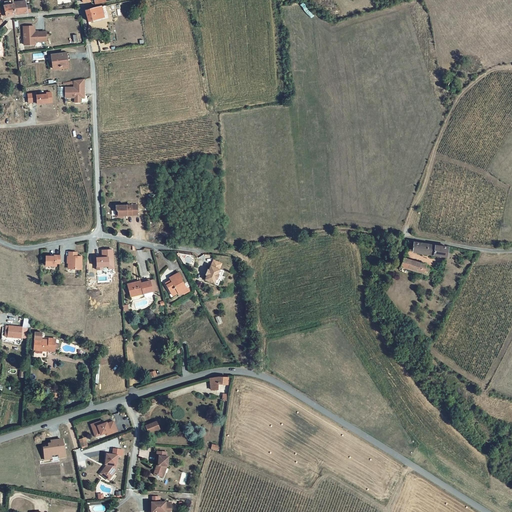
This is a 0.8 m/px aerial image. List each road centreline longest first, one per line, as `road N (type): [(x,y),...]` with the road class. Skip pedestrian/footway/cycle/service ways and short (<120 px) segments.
road 1 (unclassified): [(0,439),(204,375),(241,371),(277,382),(485,511)]
road 2 (residential): [(99,234),(80,14)]
road 3 (track): [(405,238),(453,106),(486,72),(511,69)]
road 4 (track): [(264,377),(252,272),(237,251)]
